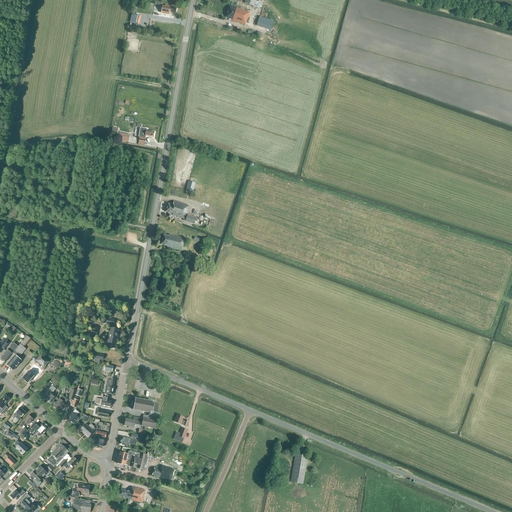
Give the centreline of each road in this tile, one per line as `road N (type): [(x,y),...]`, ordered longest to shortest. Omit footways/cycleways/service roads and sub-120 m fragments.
road 1 (tertiary): [(127,360),(192,0)]
road 2 (unclassified): [(249,410),(492,511)]
road 3 (unclassified): [(127,360),(249,410)]
